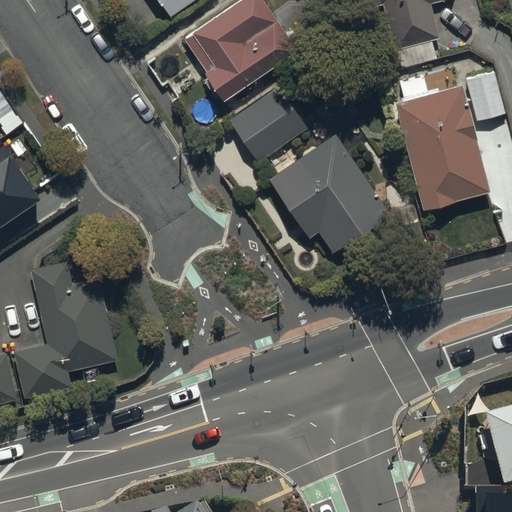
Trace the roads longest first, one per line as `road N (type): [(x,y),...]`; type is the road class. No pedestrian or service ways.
road 1 (secondary): [(0,474),(123,447),(312,388)]
road 2 (residential): [(26,0),(171,210)]
road 3 (secondary): [(312,388),(511,319)]
road 4 (tertiary): [(312,388),(370,511)]
